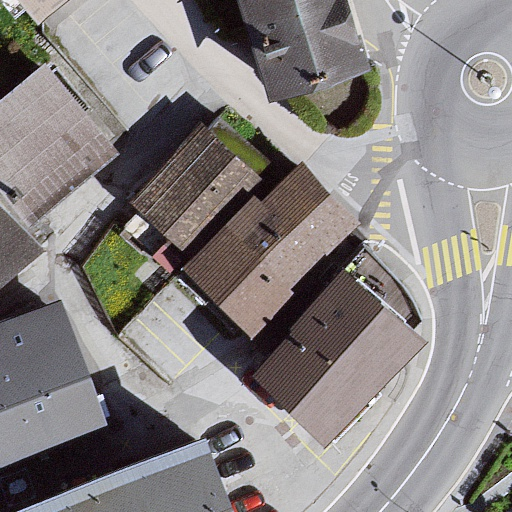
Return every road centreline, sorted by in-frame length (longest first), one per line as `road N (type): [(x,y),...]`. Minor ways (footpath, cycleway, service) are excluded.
road 1 (residential): [(170,0),(226,72),(288,132),(356,173),(400,182),(430,175)]
road 2 (tertiary): [(380,511),(453,412),(485,309)]
road 3 (tertiary): [(430,175),(451,259),(485,309)]
